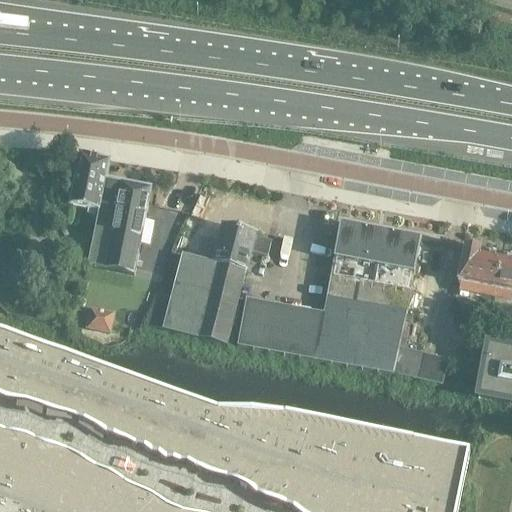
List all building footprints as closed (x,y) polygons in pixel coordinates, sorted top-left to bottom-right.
[(68,207),(71,208),(98,214),(87,268),(104,271),(104,273),(134,279),(151,191),(106,182),(110,162),(79,156),(68,207)] [(354,370),(380,234),(340,227),(334,262),(339,263),(332,301),(326,300),(323,316),(245,301),(237,349),(354,370)] [(213,265),(246,274),(248,275),(252,256),(267,259),(270,245),(254,241),(255,236),(223,229),(213,265)] [(392,377),(398,350),(406,315),(420,242),(380,234),(354,370),(392,377)] [(493,300),(501,258),(480,253),(477,248),(468,247),(465,250),(458,285),(476,289),(475,297),(493,301),(493,300)] [(246,274),(213,265),(213,266),(182,258),(181,258),(171,256),(163,283),(143,326),(162,331),(162,333),(227,349),(246,274)] [(511,259),(501,258),(493,300),(511,303),(511,300),(511,259)] [(115,316),(95,312),(90,311),(85,333),(111,338),(115,316)] [(0,511),(457,511),(467,461),(290,421),(220,418),(0,340),(0,511)] [(477,400),(511,406),(511,350),(487,346),(477,400)] [(398,350),(392,377),(418,383),(418,382),(442,387),(448,362),(398,350)]
